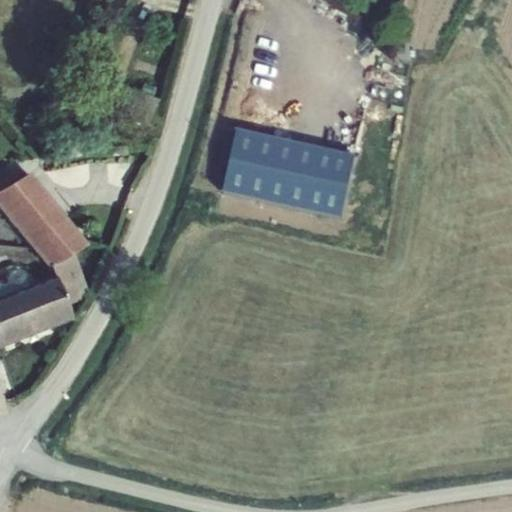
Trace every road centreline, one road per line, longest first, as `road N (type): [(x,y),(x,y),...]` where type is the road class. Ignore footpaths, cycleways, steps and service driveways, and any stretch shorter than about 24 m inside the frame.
road 1 (unclassified): [(7,458),(84,343),(140,230),(211,0)]
road 2 (unclassified): [(7,458),(237,511)]
road 3 (unclassified): [(358,511),(511,487)]
